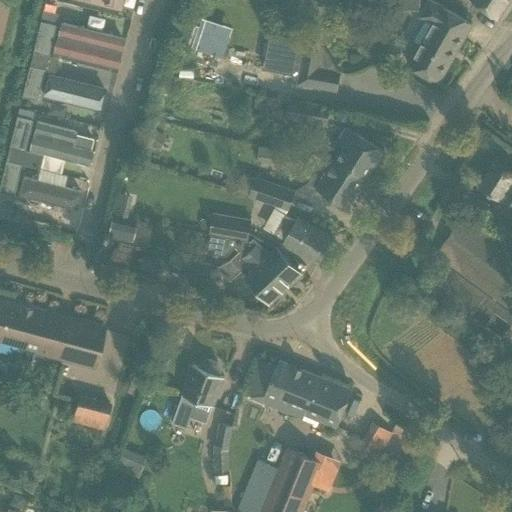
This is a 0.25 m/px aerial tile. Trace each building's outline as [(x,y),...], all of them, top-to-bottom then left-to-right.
[(83,0),(119,9),(121,0),(83,0)] [(470,0),(470,1),(499,20),(511,0),(470,0)] [(420,43),(408,64),(414,68),(438,82),(472,24),(446,9),(442,6),(439,11),(428,4),(421,16),(425,18),(426,18),(425,20),(413,40),(420,43)] [(32,52),(30,59),(55,65),(56,58),(48,56),(55,25),(40,21),(32,52)] [(121,38),(60,23),(53,52),(113,67),(121,38)] [(188,23),(181,45),(222,58),(229,36),(199,26),(188,23)] [(305,39),(297,83),(337,91),(340,72),(319,68),(323,43),(305,39)] [(55,65),(30,59),(29,66),(21,97),(36,101),(44,70),(53,72),(55,65)] [(48,74),(42,95),(98,109),(102,88),(48,74)] [(260,95),(257,113),(286,118),(326,125),(329,107),(289,100),(260,95)] [(7,154),(5,161),(21,165),(39,169),(40,162),(42,156),(24,151),(32,120),(16,116),(8,147),(7,154)] [(86,164),(90,150),(70,145),(74,131),(35,121),(28,149),(86,164)] [(344,146),(335,160),(341,161),(357,165),(356,168),(371,171),(384,151),(354,131),(353,132),(347,128),(338,141),(344,146)] [(261,161),(288,162),(289,147),(262,146),(261,161)] [(341,161),(335,160),(327,154),(308,183),(347,208),(371,171),(356,168),(357,165),(341,161)] [(0,217),(23,224),(24,219),(28,205),(12,201),(21,165),(5,161),(0,181),(0,217)] [(511,171),(496,161),(479,187),(510,207),(511,203),(511,171)] [(249,194),(249,195),(289,209),(295,191),(255,178),(240,173),(235,189),(249,194)] [(76,209),(81,190),(22,176),(18,194),(76,209)] [(113,215),(126,218),(131,196),(118,194),(113,215)] [(202,218),(200,228),(211,230),(210,235),(247,242),(251,219),(213,212),(212,220),(202,218)] [(333,238),(298,218),(296,221),(284,215),(273,235),(285,242),(284,244),(319,263),(333,238)] [(148,224),(112,216),(107,234),(143,243),(148,224)] [(511,251),(464,216),(436,255),(511,310),(511,251)] [(247,242),(210,235),(207,253),(225,256),(235,246),(239,251),(244,248),(250,251),(285,288),(301,273),(277,248),(269,256),(253,239),(247,245),(247,242)] [(240,251),(231,260),(220,265),(238,285),(246,278),(269,303),(285,288),(250,251),(244,248),(239,251),(240,251)] [(187,258),(183,274),(200,278),(201,278),(206,280),(210,264),(187,258)] [(496,344),(511,322),(511,315),(437,261),(418,287),(496,344)] [(93,366),(97,351),(103,328),(0,300),(0,349),(29,357),(31,350),(93,366)] [(194,365),(172,422),(187,428),(191,417),(206,423),(212,406),(213,407),(225,377),(220,375),(221,371),(218,363),(209,359),(201,363),(199,367),(194,365)] [(260,360),(247,394),(251,395),(251,397),(269,405),(303,419),(304,415),(319,421),(336,428),(351,393),(352,390),(350,389),(315,375),(311,373),(279,360),(276,366),(274,365),(260,360)] [(79,402),(74,424),(108,432),(113,410),(79,402)] [(221,423),(217,447),(213,468),(225,470),(229,450),(233,425),(221,423)] [(123,448),(115,469),(137,478),(145,457),(123,448)] [(259,454),(236,511),(301,511),(303,509),(318,472),(322,462),(314,459),(286,448),(285,451),(280,463),(265,456),(259,454)] [(14,493),(10,505),(21,509),(26,498),(14,493)]
